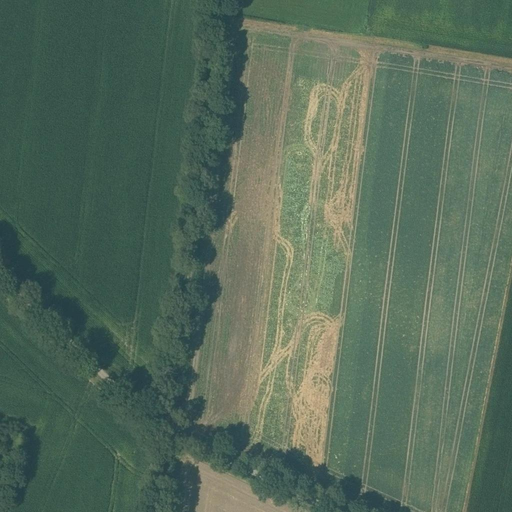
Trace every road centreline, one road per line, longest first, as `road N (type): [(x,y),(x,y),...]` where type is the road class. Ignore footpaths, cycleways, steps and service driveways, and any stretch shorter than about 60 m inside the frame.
road 1 (track): [(224,0),(166,428)]
road 2 (track): [(166,428),(0,274)]
road 3 (track): [(339,511),(166,428)]
